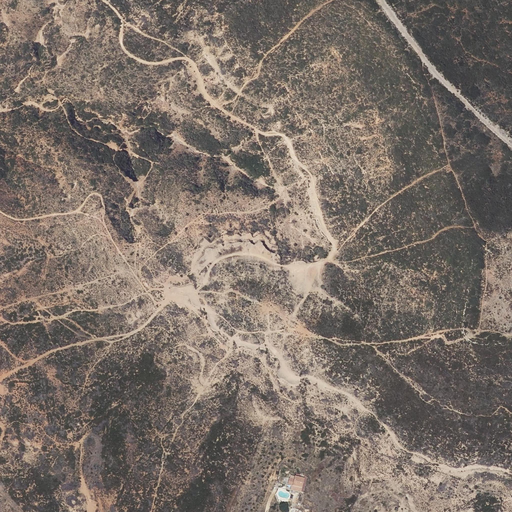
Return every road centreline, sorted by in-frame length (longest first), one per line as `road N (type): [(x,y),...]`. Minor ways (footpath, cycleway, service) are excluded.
road 1 (track): [(102,0),(120,17),(123,47),(147,59),(184,54),(204,94),(260,131),(285,136),(310,173),(332,252),(311,265),(245,252),(215,266),(203,295),(229,338),(269,346),(291,371),(344,391),(398,444),(435,464),(511,473)]
road 2 (track): [(382,0),(438,77),(511,144)]
